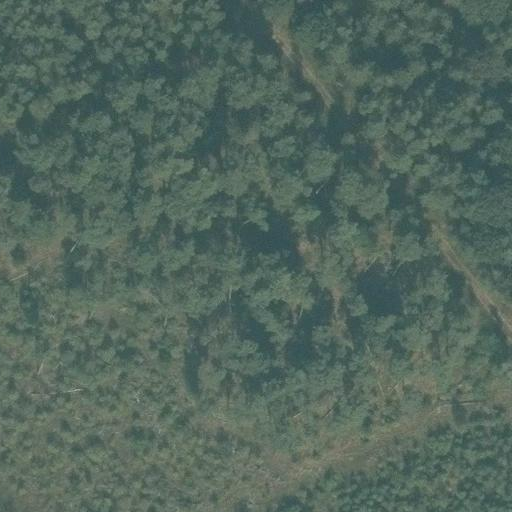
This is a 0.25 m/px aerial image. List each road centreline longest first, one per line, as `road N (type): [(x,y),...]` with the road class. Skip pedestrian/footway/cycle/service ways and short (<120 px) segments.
road 1 (track): [(239,0),(511,334)]
road 2 (track): [(331,0),(0,144)]
